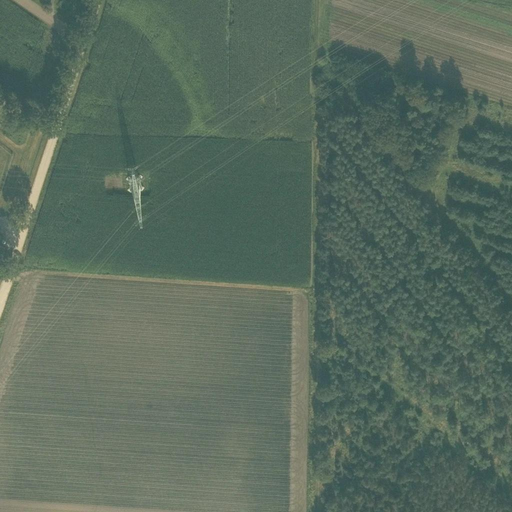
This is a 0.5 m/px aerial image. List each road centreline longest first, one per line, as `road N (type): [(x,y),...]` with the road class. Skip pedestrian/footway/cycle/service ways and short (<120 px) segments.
road 1 (track): [(316,116),(314,511)]
road 2 (track): [(511,305),(346,89)]
road 3 (unclassified): [(21,228),(95,0)]
